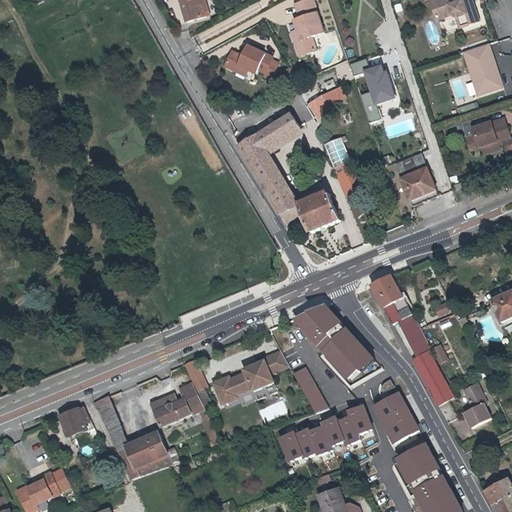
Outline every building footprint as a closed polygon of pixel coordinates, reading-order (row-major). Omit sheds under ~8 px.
[(208,17),(202,0),(181,0),(188,23),(208,17)] [(206,0),(202,0),(208,17),(211,16),(206,0)] [(304,41),(297,43),(301,57),(318,52),(314,38),(327,34),(315,0),(298,6),(303,21),(298,22),(301,32),(304,41)] [(438,21),(454,16),(459,19),(462,29),(479,23),(472,0),(442,0),(433,3),(438,21)] [(294,34),(297,43),(304,41),(301,32),(294,34)] [(246,46),(242,56),(245,58),(250,48),(246,46)] [(502,90),(488,47),(466,54),(480,97),(502,90)] [(490,47),(488,47),(502,90),(504,89),(490,47)] [(268,75),(273,65),(275,60),(250,48),(245,58),(242,56),(234,52),(227,67),(239,72),(241,67),(250,71),(259,75),(260,71),(268,75)] [(273,65),(268,75),(265,80),(272,83),(279,68),(273,65)] [(248,77),(250,71),(241,67),(239,72),(248,77)] [(293,71),(286,75),(292,87),(299,83),(293,71)] [(322,98),(326,106),(346,96),(343,89),(322,98)] [(380,95),(384,120),(402,117),(398,92),(380,95)] [(326,106),(322,98),(310,105),(316,119),(329,112),(326,106)] [(251,125),(235,134),(289,230),(304,221),(313,238),(340,223),(325,194),(299,208),(269,154),(300,137),(290,118),(257,136),(251,125)] [(414,141),(423,138),(418,119),(409,122),(414,141)] [(511,135),(507,121),(477,131),(479,139),(471,142),(474,152),(485,148),(488,156),(503,151),(502,146),(507,144),(510,154),(511,153),(511,135)] [(364,192),(352,164),(335,171),(347,200),(364,192)] [(428,169),(417,174),(402,180),(413,207),(439,196),(428,169)] [(459,183),(457,177),(450,179),(452,185),(459,183)] [(414,360),(428,385),(445,377),(394,277),(374,285),(394,324),(399,321),(418,357),(414,360)] [(511,315),(511,289),(491,299),(501,321),(511,315)] [(439,317),(452,313),(447,298),(434,303),(439,317)] [(328,307),(298,319),(351,380),(362,369),(365,373),(378,363),(328,307)] [(467,319),(460,322),(465,331),(471,328),(467,319)] [(279,342),(292,366),(306,358),(294,334),(279,342)] [(291,366),(283,352),(266,359),(267,362),(246,371),(247,374),(232,381),(230,378),(215,384),(224,405),(240,398),(238,396),(254,389),(255,392),(256,391),(259,396),(257,396),(259,400),(280,392),(278,387),(277,388),(275,383),(276,383),(273,375),(291,366)] [(200,392),(211,387),(199,360),(188,365),(200,392)] [(330,409),(307,368),(296,375),(317,414),(330,409)] [(445,377),(428,385),(438,405),(455,396),(445,377)] [(186,399),(194,416),(208,409),(195,382),(181,389),(186,399)] [(345,384),(340,387),(345,397),(350,395),(345,384)] [(475,409),(471,411),(466,414),(473,428),(493,418),(486,405),(488,403),(479,384),(465,391),(472,404),(475,409)] [(240,398),(224,405),(226,410),(241,403),(243,407),(259,400),(257,396),(259,396),(256,391),(255,392),(254,389),(238,396),(240,398)] [(194,416),(186,399),(182,401),(178,392),(154,404),(166,429),(194,416)] [(421,432),(401,395),(377,408),(398,445),(421,432)] [(111,396),(96,403),(99,409),(111,433),(112,436),(124,431),(131,446),(133,446),(111,396)] [(71,439),(97,428),(86,407),(62,417),(71,439)] [(374,430),(365,407),(351,412),(353,417),(340,423),(338,418),(324,424),(326,428),(312,433),(312,431),(298,436),(297,433),(283,439),(292,462),(306,456),(307,459),(320,454),(321,456),(335,451),(334,447),(348,441),(349,447),(363,441),(360,436),(374,430)] [(204,420),(212,443),(219,441),(211,418),(204,420)] [(307,424),(293,426),(294,433),(308,431),(307,424)] [(124,431),(112,436),(134,481),(143,477),(140,469),(138,470),(128,448),(131,446),(124,431)] [(140,469),(143,477),(171,467),(174,466),(170,456),(171,456),(161,433),(151,438),(161,460),(140,469)] [(138,470),(140,469),(161,460),(151,438),(133,446),(131,446),(128,448),(138,470)] [(429,511),(462,511),(464,511),(430,446),(402,460),(429,511)] [(54,473),(45,477),(47,481),(21,494),(29,511),(34,511),(41,509),(39,505),(64,493),(63,491),(74,485),(66,469),(55,474),(54,473)] [(495,507),(511,498),(511,481),(511,480),(501,485),(497,479),(489,483),(493,490),(487,493),(495,507)] [(354,511),(352,504),(346,487),(322,496),(327,511),(354,511)] [(7,497),(0,499),(0,511),(17,511),(16,508),(12,510),(7,497)] [(511,511),(511,498),(495,507),(497,511),(511,511)] [(354,511),(365,511),(364,508),(354,503),(352,504),(354,511)]
